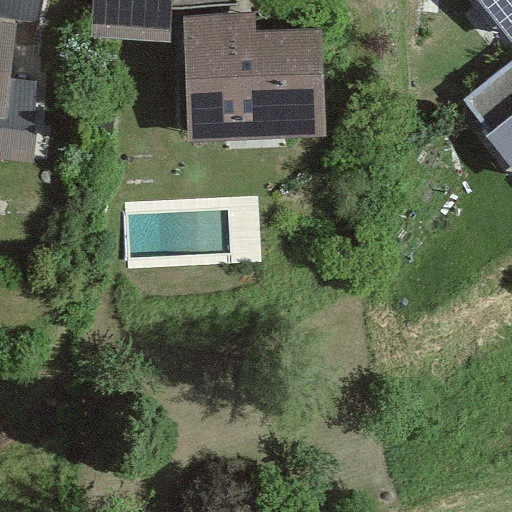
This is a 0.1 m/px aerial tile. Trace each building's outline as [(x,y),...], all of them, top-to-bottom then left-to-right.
[(151,36),(151,0),(76,0),(76,35),(151,36)] [(511,0),(463,0),(495,38),(511,24),(511,0)] [(296,135),(293,30),(235,32),(235,16),(167,18),(171,139),(296,135)] [(511,179),(511,48),(440,102),(503,186),(511,179)] [(0,82),(0,132),(21,135),(28,86),(0,82)]
